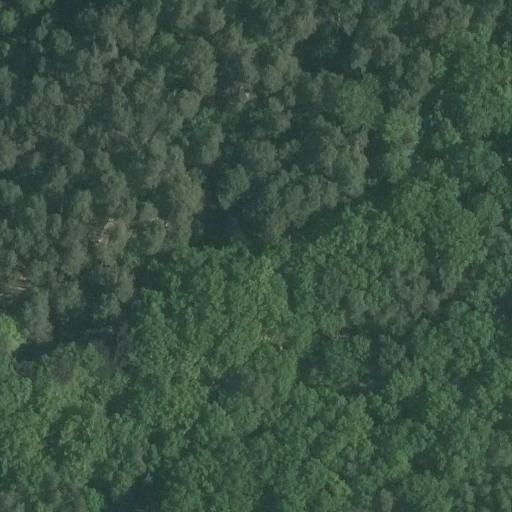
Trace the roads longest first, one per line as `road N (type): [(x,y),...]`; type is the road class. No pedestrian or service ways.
road 1 (tertiary): [(511,160),(0,385)]
road 2 (track): [(158,511),(181,437),(183,305)]
